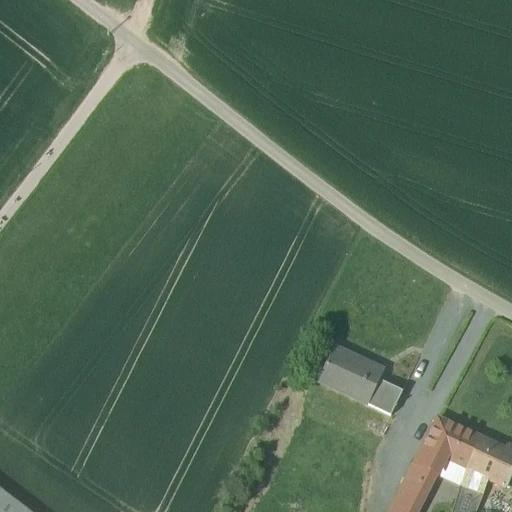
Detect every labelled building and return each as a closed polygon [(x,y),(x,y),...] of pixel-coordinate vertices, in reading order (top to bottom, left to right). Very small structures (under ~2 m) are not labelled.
[(382,375),(333,351),(317,384),(366,407),(367,407),(378,384),(382,375)] [(401,395),(378,384),(367,407),(389,418),(393,410),(395,410),(395,409),(394,408),(401,395)] [(478,441),(436,421),(421,448),(443,459),(444,459),(465,470),(478,441)] [(511,475),(511,456),(478,441),(465,470),(506,489),(511,475)] [(421,448),(414,462),(436,473),(443,459),(421,448)] [(414,462),(406,477),(389,511),(416,511),(436,473),(414,462)] [(460,488),(452,511),(471,511),(479,493),(460,488)] [(25,511),(0,492),(0,511),(25,511)] [(499,501),(492,511),(502,511),(507,505),(499,501)]
